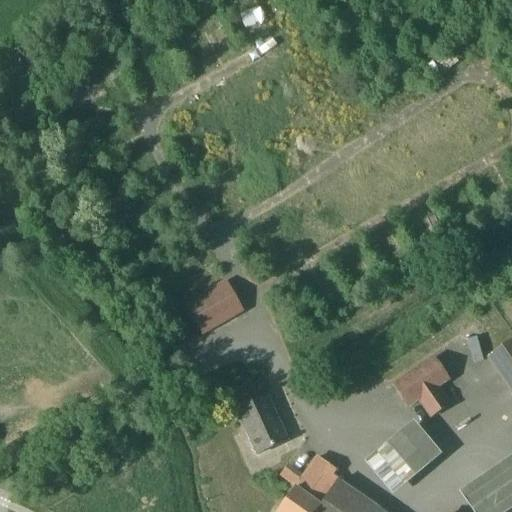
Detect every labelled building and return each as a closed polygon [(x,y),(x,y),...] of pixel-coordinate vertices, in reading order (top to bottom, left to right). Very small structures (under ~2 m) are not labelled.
[(99,83),(65,103),(65,104),(73,117),(107,97),(99,83)] [(78,147),(86,161),(118,145),(111,130),(78,147)] [(155,210),(147,196),(112,216),(120,230),(155,210)] [(195,273),(186,260),(152,281),(161,295),(195,273)] [(227,282),(185,306),(202,337),(244,313),(227,282)] [(463,342),(476,359),(483,353),(471,336),(463,342)] [(511,343),(489,360),(511,393),(511,343)] [(438,388),(448,381),(433,359),(394,385),(408,407),(419,400),(431,418),(449,405),(438,388)] [(260,383),(231,397),(258,455),(287,442),(260,383)] [(368,460),(393,494),(445,457),(420,423),(368,460)] [(317,511),(338,482),(333,478),(337,472),(317,458),(303,478),(294,490),(278,511),(317,511)] [(511,458),(462,491),(475,511),(510,511),(511,511),(511,458)]
